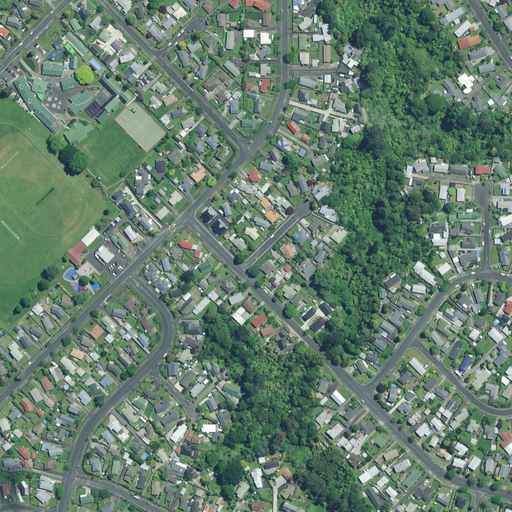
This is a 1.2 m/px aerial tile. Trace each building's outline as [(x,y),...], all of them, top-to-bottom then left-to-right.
[(24,4),(21,5),(16,0),(15,0),(8,8),(13,13),(18,9),(22,19),(29,16),(24,4)] [(127,1),(125,0),(122,4),(127,9),(130,6),(129,5),(131,2),(128,0),(127,1)] [(193,3),(190,0),(185,0),(183,2),(191,11),(196,7),(193,3)] [(213,4),(209,0),(207,0),(203,3),(205,5),(202,7),(209,14),(213,9),(210,6),(213,4)] [(230,5),(232,5),(232,6),(234,8),(236,10),(240,6),(241,3),(239,2),(239,0),(232,0),(232,2),(231,1),(230,5)] [(245,0),(245,7),(253,7),(253,5),(254,5),(261,9),(260,10),(263,12),(264,10),(267,12),(271,5),(261,0),(245,0)] [(452,0),(442,0),(437,3),(439,7),(445,4),(449,11),(455,7),(451,1),(452,0)] [(504,6),(503,7),(501,5),(494,9),(497,13),(498,12),(502,19),(508,15),(505,11),(506,10),(504,6)] [(144,7),(142,8),(141,6),(135,8),(138,19),(145,17),(143,10),(145,9),(144,7)] [(87,10),(84,7),(78,13),(86,20),(92,14),(87,10)] [(187,14),(180,7),(173,15),(178,20),(181,17),(182,18),(187,14)] [(464,13),(466,11),(463,7),(461,9),(460,7),(439,21),(442,25),(443,24),(444,25),(453,20),(456,25),(460,22),(457,17),(464,13)] [(270,20),(269,14),(260,14),(260,19),(263,19),(263,26),(270,26),(270,20)] [(177,24),(168,15),(166,17),(168,19),(162,25),(166,30),(172,25),(174,27),(177,24)] [(102,20),(98,16),(89,25),(96,32),(100,27),(98,25),(102,20)] [(511,16),(510,18),(503,22),(507,27),(510,31),(511,29),(511,16)] [(22,22),(9,17),(7,24),(19,28),(20,24),(21,25),(22,22)] [(305,17),(303,21),(304,21),(298,26),(302,31),(310,25),(312,20),(306,17),(305,17)] [(77,21),(75,18),(69,22),(75,32),(82,28),(79,24),(80,23),(79,20),(77,21)] [(319,36),(320,41),(324,40),(325,41),(331,40),(331,38),(332,38),(331,34),(330,34),(327,21),(318,22),(319,28),(322,28),(323,35),(319,36)] [(471,26),(467,21),(454,33),(458,38),(471,26)] [(160,32),(154,26),(148,31),(160,44),(166,38),(162,35),(165,32),(162,30),(160,32)] [(0,34),(1,36),(5,39),(10,32),(4,28),(0,27),(0,34)] [(109,31),(104,28),(98,38),(106,43),(112,33),(109,31)] [(88,50),(69,30),(63,36),(82,56),(88,50)] [(243,30),(243,40),(247,40),(247,37),(254,37),(254,30),(243,30)] [(234,32),(227,32),(226,49),(233,49),(234,32)] [(266,33),(260,33),(260,44),(271,44),(271,40),(269,40),(269,35),(266,35),(266,33)] [(217,42),(209,35),(203,41),(209,47),(214,43),(215,44),(217,42)] [(480,43),(478,35),(467,39),(467,38),(457,41),(460,50),(480,43)] [(64,41),(60,37),(52,44),(57,49),(64,41)] [(119,42),(116,39),(111,45),(118,52),(125,46),(120,40),(119,42)] [(202,47),(199,42),(192,46),(190,44),(187,46),(191,53),(202,47)] [(269,47),(264,49),(257,54),(261,59),(267,54),(271,53),(269,47)] [(101,52),(99,54),(102,57),(104,55),(105,56),(109,52),(104,48),(101,52)] [(359,63),(356,62),(358,59),(359,59),(364,53),(357,49),(349,60),(347,58),(348,57),(344,54),(342,57),(344,58),(342,62),(351,69),(354,65),(356,67),(359,63)] [(488,55),(486,49),(469,54),(471,61),(488,55)] [(93,55),(89,51),(84,57),(87,60),(93,55)] [(190,65),(185,51),(181,53),(181,51),(177,52),(180,60),(181,60),(184,68),(190,65)] [(135,57),(130,52),(128,55),(119,57),(121,64),(131,61),(135,57)] [(193,53),(189,57),(192,59),(193,58),(198,63),(200,60),(193,53)] [(309,64),(309,53),(300,53),(300,61),(301,61),(301,64),(309,64)] [(75,68),(75,57),(68,57),(67,68),(75,68)] [(119,64),(114,59),(109,64),(114,68),(119,64)] [(241,72),(228,60),(224,65),(236,77),(241,72)] [(138,65),(135,62),(130,67),(138,74),(144,68),(140,63),(138,65)] [(495,70),(493,63),(478,67),(480,74),(495,70)] [(63,65),(43,64),(42,74),(62,76),(63,65)] [(266,65),(261,64),(260,76),(266,76),(266,74),(270,74),(270,67),(266,67),(266,65)] [(207,68),(201,66),(198,72),(197,71),(196,76),(200,77),(200,78),(203,80),(207,68)] [(150,74),(148,71),(144,74),(146,77),(139,81),(143,87),(155,79),(151,74),(150,74)] [(229,77),(225,73),(219,78),(224,83),(229,77)] [(124,93),(106,74),(101,79),(118,95),(120,94),(128,102),(132,97),(126,91),(124,93)] [(471,82),(475,80),(471,76),(468,78),(465,74),(457,79),(459,82),(457,83),(460,87),(464,84),(467,88),(463,91),(466,94),(475,88),(473,85),(471,82)] [(77,76),(59,80),(61,89),(79,85),(77,76)] [(509,81),(503,76),(500,79),(501,80),(496,85),(502,90),(509,81)] [(40,107),(22,77),(14,82),(32,112),(40,107)] [(316,82),(301,77),(299,84),(314,89),(316,82)] [(47,82),(33,78),(30,90),(44,93),(47,82)] [(209,92),(211,90),(212,91),(218,86),(216,83),(218,81),(216,78),(213,81),(210,78),(206,81),(202,85),(209,92)] [(340,88),(342,93),(347,91),(348,95),(354,93),(349,79),(340,83),(341,87),(340,88)] [(455,90),(454,87),(448,79),(442,84),(447,90),(449,93),(442,96),(444,100),(454,95),(455,97),(459,95),(457,90),(455,90)] [(269,81),(263,80),(262,82),(260,82),(259,86),(261,86),(260,92),(267,93),(269,81)] [(161,84),(158,81),(151,89),(154,91),(156,89),(161,94),(167,88),(162,83),(161,84)] [(144,93),(139,88),(135,92),(137,94),(135,96),(139,99),(144,93)] [(68,107),(76,115),(94,98),(86,89),(81,94),(80,92),(70,100),(73,102),(68,107)] [(309,91),(300,89),(299,97),(300,97),(300,101),(307,102),(309,91)] [(225,92),(223,90),(219,92),(220,93),(217,95),(218,98),(216,99),(219,104),(227,98),(224,93),(225,92)] [(236,93),(234,90),(231,93),(233,95),(232,96),(235,99),(238,96),(239,98),(241,95),(238,91),(236,93)] [(498,96),(497,96),(493,93),(490,96),(496,102),(499,98),(500,98),(498,96)] [(166,106),(178,100),(176,97),(174,98),(173,95),(163,100),(166,106)] [(481,101),(480,95),(473,97),(474,103),(471,104),(472,109),(475,108),(476,112),(483,111),(482,106),(483,106),(482,101),(481,101)] [(162,104),(154,96),(149,100),(151,102),(150,103),(151,105),(149,106),(150,108),(152,106),(156,110),(162,104)] [(120,102),(116,97),(105,108),(109,112),(112,109),(114,111),(119,106),(117,104),(120,102)] [(471,101),(468,97),(462,102),(465,106),(471,101)] [(259,98),(255,103),(254,112),(260,113),(262,105),(264,102),(259,98)] [(506,102),(501,98),(496,103),(501,107),(502,105),(503,106),(506,102)] [(341,101),(335,99),(333,108),(335,108),(335,110),(346,113),(347,110),(346,110),(347,107),(340,105),(341,101)] [(362,112),(359,103),(354,105),(357,114),(360,113),(362,112)] [(57,120),(45,108),(37,116),(55,135),(60,131),(53,124),(57,120)] [(187,113),(183,108),(179,110),(171,112),(173,118),(183,116),(187,113)] [(308,114),(296,109),(292,120),(299,122),(304,124),(305,119),(307,120),(309,115),(307,115),(308,114)] [(73,114),(70,111),(61,120),(65,123),(73,114)] [(110,116),(105,111),(97,119),(101,124),(110,116)] [(168,120),(169,119),(165,115),(160,119),(166,126),(170,122),(168,120)] [(194,120),(193,117),(181,123),(184,129),(195,124),(193,121),(194,120)] [(242,120),(242,127),(247,127),(252,130),(258,121),(252,118),(251,120),(242,120)] [(87,133),(94,129),(90,123),(85,127),(82,121),(63,133),(70,144),(77,139),(79,142),(88,136),(87,133)] [(300,130),(293,121),(287,126),(295,135),(300,130)] [(205,127),(201,124),(195,130),(200,135),(199,136),(201,138),(207,132),(204,128),(205,127)] [(360,131),(357,125),(350,129),(353,134),(360,131)] [(319,137),(320,141),(318,147),(324,149),(327,141),(332,143),(334,138),(325,135),(319,137)] [(219,141),(215,136),(211,139),(209,137),(205,141),(213,150),(218,146),(216,144),(219,141)] [(285,141),(284,142),(282,141),(281,143),(279,141),(276,146),(288,155),(292,150),(288,147),(290,144),(285,141)] [(203,150),(199,145),(195,149),(200,154),(203,150)] [(219,149),(218,148),(214,155),(222,160),(224,156),(227,151),(226,151),(227,149),(222,146),(219,149)] [(274,165),(271,169),(276,172),(279,174),(281,172),(278,169),(281,164),(277,161),(280,159),(275,148),(269,152),(273,159),(271,162),(274,165)] [(306,151),(301,148),(297,154),(303,157),(306,151)] [(183,157),(175,149),(167,157),(175,165),(183,157)] [(329,161),(325,154),(312,161),(315,168),(329,161)] [(220,164),(214,158),(208,164),(213,168),(214,167),(216,168),(220,164)] [(166,171),(164,159),(155,160),(157,169),(158,169),(158,173),(166,171)] [(429,170),(425,161),(417,165),(416,162),(413,164),(417,173),(422,170),(423,173),(429,170)] [(271,169),(272,166),(261,162),(259,168),(270,172),(271,169)] [(205,171),(198,164),(196,166),(200,170),(196,175),(194,173),(190,176),(197,183),(206,175),(203,172),(205,171)] [(448,165),(441,164),(441,165),(435,165),(434,172),(447,173),(448,165)] [(502,169),(498,164),(495,166),(496,167),(494,170),(501,178),(504,176),(505,177),(507,175),(502,169)] [(411,174),(412,167),(407,166),(406,172),(404,172),(403,177),(410,178),(409,185),(415,187),(416,184),(422,185),(423,179),(416,177),(416,175),(411,174)] [(455,166),(455,167),(451,166),(450,172),(454,172),(454,173),(467,175),(467,168),(455,166)] [(259,172),(257,170),(254,168),(248,174),(250,176),(248,178),(253,182),(254,181),(255,182),(256,181),(257,182),(261,178),(257,174),(259,172)] [(148,173),(143,169),(139,172),(142,176),(141,180),(135,180),(135,188),(137,188),(136,194),(143,194),(144,184),(147,185),(148,173)] [(302,178),(301,176),(297,178),(302,193),(308,191),(304,177),(302,178)] [(194,184),(187,177),(183,182),(184,183),(181,186),(180,185),(178,188),(182,191),(184,189),(186,191),(190,188),(194,184)] [(242,180),(236,187),(240,190),(245,191),(245,193),(252,195),(253,190),(250,189),(251,186),(245,185),(246,183),(242,180)] [(294,187),(292,181),(286,183),(288,190),(289,190),(291,197),(298,195),(295,187),(294,187)] [(511,183),(511,184),(511,183),(508,183),(508,184),(499,184),(499,188),(503,188),(503,195),(509,195),(509,190),(511,189),(511,183)] [(269,188),(265,185),(260,190),(263,194),(269,188)] [(447,187),(440,186),(439,199),(446,199),(447,187)] [(329,194),(324,188),(321,190),(322,191),(314,196),(318,202),(329,194)] [(239,192),(236,189),(231,194),(230,192),(226,196),(232,203),(237,199),(238,200),(240,197),(237,194),(239,192)] [(133,206),(129,191),(122,193),(125,205),(122,205),(123,209),(133,206)] [(172,198),(168,201),(173,206),(177,202),(178,202),(182,198),(175,191),(170,196),(172,198)] [(263,196),(259,191),(255,195),(259,199),(263,196)] [(276,199),(275,198),(274,199),(270,195),(267,198),(272,202),(273,201),(275,204),(274,205),(278,209),(280,207),(283,207),(286,210),(291,205),(282,197),(281,197),(280,196),(276,199)] [(263,196),(260,200),(261,201),(260,203),(266,209),(271,204),(263,196)] [(511,201),(503,201),(503,202),(498,202),(498,208),(508,208),(508,213),(511,212),(511,201)] [(329,204),(324,202),(319,212),(325,215),(324,217),(335,223),(337,218),(332,216),(332,215),(334,214),(335,209),(334,209),(333,209),(332,209),(331,209),(330,209),(329,209),(328,209),(327,208),(329,204)] [(231,209),(227,203),(221,206),(224,210),(226,216),(232,215),(231,209)] [(169,212),(164,207),(155,215),(160,220),(169,212)] [(132,212),(129,208),(124,213),(128,216),(132,212)] [(142,217),(146,213),(142,209),(135,215),(137,218),(140,215),(142,217)] [(279,217),(272,209),(270,211),(269,210),(264,215),(272,223),(279,217)] [(222,223),(215,210),(208,213),(216,226),(222,223)] [(478,212),(475,211),(474,213),(472,213),(472,210),(466,210),(466,212),(458,212),(458,219),(478,219),(478,212)] [(252,216),(248,211),(244,215),(248,220),(252,216)] [(511,214),(510,215),(499,220),(503,227),(511,222),(511,214)] [(244,218),(243,216),(236,223),(237,225),(241,222),(242,223),(244,221),(243,219),(244,218)] [(148,222),(144,217),(139,221),(148,231),(156,224),(151,219),(148,222)] [(266,221),(255,217),(254,221),(256,222),(255,225),(262,227),(265,230),(271,225),(266,221)] [(314,222),(308,228),(313,233),(318,228),(322,232),(328,227),(320,220),(319,221),(315,217),(312,220),(314,222)] [(226,226),(224,223),(219,227),(221,229),(223,232),(228,229),(226,226)] [(429,228),(429,231),(446,230),(448,229),(448,223),(432,224),(433,227),(429,228)] [(474,227),(462,224),(460,232),(472,235),(474,227)] [(137,237),(130,227),(125,231),(132,241),(137,237)] [(254,228),(253,229),(246,227),(246,228),(244,228),(242,233),(249,235),(254,241),(259,236),(256,233),(257,231),(254,228)] [(100,234),(94,228),(82,240),(88,246),(100,234)] [(511,231),(511,230),(500,237),(504,243),(510,239),(511,240),(511,239),(511,231)] [(305,234),(302,231),(298,235),(295,233),(292,236),(301,245),(310,236),(307,232),(305,234)] [(345,235),(339,231),(337,233),(335,232),(330,238),(338,244),(345,235)] [(445,244),(448,244),(448,232),(443,232),(443,234),(430,233),(429,243),(433,243),(433,246),(445,246),(445,244)] [(243,241),(235,233),(229,240),(241,252),(247,246),(243,242),(243,241)] [(129,245),(121,235),(116,240),(113,236),(110,239),(115,244),(118,242),(124,249),(129,245)] [(314,240),(310,244),(312,246),(311,248),(312,249),(321,240),(316,236),(313,239),(314,240)] [(331,240),(326,236),(322,241),(327,245),(331,240)] [(475,238),(468,237),(468,242),(462,241),(462,248),(477,249),(477,241),(475,241),(475,238)] [(186,240),(186,242),(185,242),(183,239),(178,243),(182,247),(192,250),(192,249),(196,251),(197,246),(193,245),(194,243),(188,242),(189,241),(186,240)] [(88,246),(82,240),(66,255),(78,267),(84,260),(79,255),(88,246)] [(288,245),(285,247),(284,245),(279,249),(283,255),(282,255),(287,261),(288,260),(289,261),(295,257),(294,256),(297,254),(291,244),(288,246),(288,245)] [(115,256),(103,245),(95,253),(106,265),(115,256)] [(448,245),(448,250),(454,265),(459,262),(457,257),(458,257),(455,251),(459,251),(459,246),(448,245)] [(183,253),(177,247),(176,248),(175,247),(169,252),(172,255),(171,256),(175,261),(183,253)] [(319,264),(324,257),(326,252),(319,250),(318,254),(314,259),(319,264)] [(510,258),(509,250),(499,251),(501,266),(509,265),(508,258),(510,258)] [(193,257),(200,259),(201,257),(201,258),(203,253),(195,251),(194,254),(193,257)] [(460,264),(461,265),(464,267),(467,266),(468,263),(468,262),(478,259),(476,252),(459,257),(460,264)] [(168,257),(161,259),(164,272),(172,270),(168,257)] [(285,260),(281,257),(277,261),(281,265),(285,260)] [(274,273),(278,269),(269,260),(263,266),(262,265),(259,268),(262,271),(267,275),(272,271),(274,273)] [(199,268),(199,269),(201,273),(211,267),(208,261),(199,267),(199,268)] [(426,266),(418,261),(413,268),(415,270),(414,271),(420,276),(419,276),(433,287),(436,283),(432,281),(434,278),(423,269),(426,266)] [(317,270),(310,263),(302,271),(297,265),(294,268),(306,280),(317,270)] [(451,268),(446,263),(438,270),(442,275),(451,268)] [(189,269),(184,264),(180,268),(186,273),(189,269)] [(291,268),(288,264),(283,268),(287,272),(291,268)] [(157,283),(160,286),(165,282),(162,279),(162,278),(153,268),(147,273),(156,284),(157,283)] [(295,273),(291,270),(283,278),(287,281),(295,273)] [(219,273),(207,278),(209,284),(222,280),(219,273)] [(278,283),(282,279),(277,273),(273,277),(272,277),(268,280),(276,288),(279,285),(278,283)] [(390,278),(384,283),(387,288),(388,287),(389,289),(401,280),(395,273),(389,277),(390,278)] [(177,279),(171,274),(168,278),(173,283),(177,279)] [(208,286),(202,280),(198,285),(204,291),(208,286)] [(227,282),(227,281),(221,287),(229,294),(235,287),(229,281),(227,282)] [(285,285),(281,290),(285,293),(283,296),(288,299),(292,294),(294,296),(296,293),(285,285)] [(426,287),(413,285),(412,292),(425,294),(426,287)] [(169,292),(172,298),(176,297),(176,298),(183,295),(180,288),(169,292)] [(477,304),(479,303),(484,302),(481,289),(474,291),(477,304)] [(212,290),(207,296),(208,297),(207,297),(209,299),(209,298),(213,302),(218,296),(212,290)] [(403,290),(401,295),(408,299),(410,295),(407,293),(403,290)] [(506,296),(498,291),(496,296),(497,296),(493,303),(500,307),(506,296)] [(182,298),(186,301),(191,296),(188,292),(182,298)] [(234,295),(228,298),(231,305),(244,300),(240,292),(234,294),(234,295)] [(60,303),(61,304),(60,305),(67,308),(67,307),(71,309),(73,303),(66,300),(67,296),(63,294),(61,299),(63,299),(62,301),(61,301),(60,303)] [(302,299),(298,294),(290,301),(297,308),(300,305),(298,303),(302,299)] [(462,306),(466,309),(467,307),(468,308),(472,303),(469,299),(470,298),(464,294),(457,302),(462,307),(462,306)] [(137,306),(139,304),(133,296),(123,305),(131,314),(135,311),(132,307),(135,304),(137,306)] [(190,297),(186,302),(178,310),(183,316),(185,314),(186,315),(190,310),(189,309),(196,303),(190,297)] [(200,313),(210,301),(205,297),(195,308),(195,309),(192,312),(196,316),(199,313),(200,313)] [(414,310),(417,305),(411,301),(410,303),(401,297),(395,305),(401,308),(402,306),(408,310),(408,309),(411,311),(413,309),(414,310)] [(46,304),(41,300),(31,310),(38,316),(44,310),(42,309),(46,304)] [(251,304),(247,300),(242,305),(251,314),(256,309),(254,307),(256,305),(253,301),(251,304)] [(479,303),(477,304),(471,305),(472,312),(481,310),(479,303)] [(323,314),(325,313),(321,307),(320,308),(318,305),(305,314),(309,320),(314,317),(315,319),(314,320),(317,325),(327,319),(323,314)] [(59,308),(53,306),(51,312),(55,314),(61,320),(66,315),(59,308)] [(148,312),(144,308),(139,312),(144,317),(148,312)] [(236,312),(242,318),(245,315),(243,313),(244,312),(240,308),(236,312)] [(119,310),(114,309),(112,315),(124,319),(127,312),(120,309),(119,310)] [(458,318),(464,322),(467,318),(457,311),(456,312),(451,309),(450,311),(447,309),(443,315),(453,322),(456,321),(458,318)] [(402,314),(397,310),(392,317),(390,315),(387,318),(390,320),(389,321),(400,328),(403,324),(398,320),(400,316),(403,318),(404,316),(402,314)] [(242,318),(236,312),(232,316),(241,326),(246,321),(242,318)] [(261,328),(259,326),(266,318),(261,313),(252,323),(256,327),(252,331),(255,333),(256,332),(257,333),(261,328)] [(53,328),(48,317),(42,320),(47,331),(53,328)] [(116,326),(107,317),(102,322),(107,327),(105,329),(111,335),(116,330),(114,328),(116,326)] [(487,321),(481,317),(475,325),(481,329),(487,321)] [(144,331),(146,333),(147,332),(148,334),(154,331),(146,318),(140,321),(145,330),(144,331)] [(448,324),(441,319),(437,323),(439,325),(436,328),(449,338),(452,334),(445,328),(448,324)] [(192,322),(183,321),(183,326),(185,326),(185,333),(201,334),(201,327),(192,327),(192,322)] [(398,331),(384,321),(380,327),(390,334),(387,338),(391,341),(398,331)] [(28,329),(28,328),(24,323),(21,326),(27,333),(30,331),(28,329)] [(128,332),(130,329),(133,327),(128,323),(123,327),(128,332)] [(104,331),(97,324),(92,330),(93,330),(90,333),(96,340),(104,331)] [(275,332),(271,325),(266,327),(266,328),(260,330),(263,337),(275,332)] [(459,330),(453,325),(450,330),(456,334),(459,330)] [(44,332),(33,326),(31,329),(30,332),(41,338),(44,332)] [(511,332),(506,327),(502,331),(507,336),(511,332)] [(497,344),(502,339),(503,341),(506,338),(504,336),(503,336),(501,334),(500,334),(494,328),(488,334),(497,344)] [(128,332),(127,333),(131,338),(135,334),(130,329),(128,332)] [(480,333),(474,329),(468,337),(474,341),(480,333)] [(372,337),(376,339),(372,344),(383,352),(388,345),(386,343),(387,341),(381,337),(382,335),(376,331),(372,337)] [(444,343),(434,331),(427,336),(431,341),(433,340),(439,347),(444,343)] [(131,338),(127,333),(122,338),(123,339),(124,339),(127,342),(131,338)] [(143,333),(137,338),(144,348),(150,343),(143,333)] [(105,339),(110,344),(111,343),(112,344),(114,341),(113,340),(114,339),(109,334),(105,339)] [(22,337),(23,339),(21,340),(22,342),(21,342),(26,349),(32,345),(25,335),(22,337)] [(198,350),(202,343),(197,341),(186,337),(182,335),(180,341),(184,344),(185,343),(188,345),(198,350)] [(94,343),(83,338),(81,344),(89,348),(88,350),(91,352),(93,349),(92,348),(94,343)] [(267,343),(263,339),(258,344),(261,348),(267,343)] [(284,339),(278,341),(281,350),(287,348),(284,339)] [(451,344),(447,341),(440,350),(445,353),(451,344)] [(464,344),(458,341),(449,357),(455,360),(464,344)] [(499,368),(511,354),(505,348),(507,346),(502,341),(496,347),(501,351),(498,354),(500,355),(493,363),(499,368)] [(19,348),(15,342),(8,348),(11,351),(10,353),(17,362),(23,357),(17,349),(19,348)] [(137,353),(133,343),(127,346),(131,356),(137,353)] [(123,350),(118,344),(114,348),(120,353),(123,350)] [(85,354),(73,348),(70,355),(81,360),(85,354)] [(179,352),(175,358),(184,364),(186,360),(189,362),(193,355),(191,354),(192,351),(188,349),(188,350),(186,349),(185,351),(183,349),(181,353),(179,352)] [(375,364),(379,355),(374,352),(373,355),(368,353),(366,359),(375,364)] [(99,358),(94,353),(90,357),(95,362),(99,358)] [(131,363),(122,354),(118,358),(127,367),(131,363)] [(473,356),(469,355),(468,356),(466,355),(460,369),(466,372),(472,358),(473,356)] [(73,376),(76,373),(74,371),(77,368),(71,363),(65,356),(60,361),(66,368),(66,369),(73,376)] [(426,371),(414,358),(409,363),(421,376),(426,371)] [(106,365),(101,360),(96,366),(97,367),(94,370),(98,374),(106,365)] [(362,374),(368,371),(366,368),(368,367),(364,361),(362,362),(361,360),(354,365),(356,369),(358,368),(362,374)] [(113,362),(109,361),(107,370),(112,371),(117,376),(122,372),(116,366),(113,365),(113,362)] [(180,371),(180,363),(168,363),(168,376),(179,376),(179,371),(180,371)] [(222,376),(220,374),(215,365),(211,367),(209,363),(205,365),(209,373),(211,371),(215,377),(217,376),(218,378),(217,379),(218,382),(225,378),(223,375),(222,376)] [(62,380),(56,366),(49,370),(52,375),(56,383),(62,380)] [(85,373),(80,368),(76,372),(81,377),(85,373)] [(402,376),(398,380),(403,385),(412,376),(404,368),(399,373),(402,376)] [(492,374),(486,368),(472,383),(475,387),(473,389),(477,392),(482,386),(481,385),(492,374)] [(187,375),(186,374),(180,384),(186,388),(192,379),(192,380),(195,375),(198,375),(198,373),(194,373),(191,370),(187,375)] [(80,380),(85,384),(87,382),(86,381),(91,376),(87,373),(80,380)] [(113,381),(107,375),(100,383),(105,388),(108,386),(108,387),(113,381)] [(53,389),(46,376),(39,380),(46,392),(53,389)] [(509,381),(502,376),(501,382),(506,386),(509,381)] [(330,380),(323,377),(317,391),(324,394),(330,380)] [(427,383),(423,387),(429,392),(438,382),(432,377),(431,378),(430,377),(426,382),(427,383)] [(97,390),(95,383),(89,386),(93,396),(102,393),(100,389),(97,390)] [(200,385),(198,383),(190,392),(192,393),(191,395),(194,398),(205,387),(202,384),(200,385)] [(241,397),(241,396),(244,397),(246,391),(243,390),(225,384),(223,391),(225,391),(225,392),(232,394),(232,395),(240,398),(241,397)] [(499,386),(486,384),(485,390),(491,391),(489,402),(496,403),(499,386)] [(511,386),(508,385),(506,390),(505,390),(502,395),(503,396),(502,396),(509,400),(511,393),(511,386)] [(444,388),(440,386),(435,393),(444,400),(449,394),(443,389),(444,388)] [(389,394),(388,401),(395,403),(395,400),(396,400),(397,395),(396,395),(398,389),(391,387),(389,394)] [(42,399),(36,388),(30,392),(36,403),(42,399)] [(151,391),(148,388),(144,392),(149,398),(156,400),(158,394),(151,391)] [(92,399),(83,390),(77,396),(81,400),(80,401),(85,406),(92,399)] [(345,401),(336,391),(330,397),(340,406),(345,401)] [(416,397),(410,392),(405,398),(410,403),(416,397)] [(433,400),(436,396),(431,393),(431,394),(428,392),(422,401),(424,403),(426,400),(427,400),(429,398),(433,400)] [(77,397),(73,393),(67,399),(72,405),(76,401),(74,400),(77,397)] [(323,397),(319,393),(315,396),(319,401),(323,397)] [(230,395),(226,398),(233,407),(237,403),(230,395)] [(147,402),(140,397),(134,405),(141,409),(138,413),(142,416),(144,414),(142,413),(147,406),(145,405),(147,402)] [(328,400),(325,397),(319,402),(322,405),(328,400)] [(30,403),(25,398),(20,403),(24,407),(26,413),(32,411),(30,403)] [(157,414),(165,411),(166,411),(171,405),(165,398),(160,402),(162,405),(155,407),(157,414)] [(217,408),(212,398),(206,401),(211,411),(217,408)] [(55,403),(50,399),(45,404),(50,408),(55,403)] [(443,414),(442,415),(449,419),(452,414),(451,414),(455,409),(456,409),(459,404),(451,399),(445,409),(441,407),(438,411),(443,414)] [(412,409),(404,402),(397,409),(401,412),(403,410),(407,414),(412,409)] [(83,410),(71,404),(70,407),(67,406),(65,409),(69,410),(68,411),(80,416),(83,410)] [(133,411),(129,406),(122,413),(130,421),(128,422),(131,426),(138,420),(136,417),(135,418),(131,414),(134,411),(133,410),(133,411)] [(17,417),(18,419),(21,416),(20,414),(14,407),(10,410),(12,412),(8,416),(12,421),(17,417)] [(348,421),(349,422),(358,412),(355,409),(353,411),(350,407),(347,411),(348,412),(343,416),(348,421)] [(449,425),(454,430),(461,425),(460,423),(470,416),(464,408),(459,412),(461,414),(454,419),(455,420),(449,425)] [(180,418),(176,411),(175,410),(166,415),(167,417),(161,421),(164,427),(180,418)] [(227,410),(221,413),(220,412),(216,413),(217,415),(222,425),(227,422),(226,420),(230,418),(227,410)] [(323,422),(327,418),(326,417),(329,415),(324,410),(315,420),(321,426),(324,423),(323,422)] [(421,415),(419,412),(418,413),(416,412),(407,421),(412,426),(421,417),(420,416),(421,415)] [(58,417),(58,418),(57,418),(55,421),(53,420),(52,424),(59,427),(61,424),(65,426),(66,424),(72,427),(75,420),(61,414),(60,417),(58,417)] [(162,419),(158,416),(152,421),(156,425),(162,419)] [(438,421),(435,417),(430,421),(439,431),(441,429),(441,428),(444,425),(439,420),(438,421)] [(2,432),(10,429),(7,420),(6,421),(5,419),(0,420),(0,427),(2,432)] [(116,420),(111,425),(109,423),(107,426),(108,427),(111,431),(113,429),(117,433),(122,428),(118,424),(119,423),(116,420)] [(476,422),(470,420),(466,431),(472,433),(473,431),(477,432),(480,425),(475,423),(476,422)] [(364,433),(366,435),(373,427),(369,422),(366,425),(362,421),(357,426),(362,431),(361,432),(363,434),(364,433)] [(46,427),(41,423),(34,431),(38,435),(46,427)] [(185,430),(187,427),(183,423),(172,435),(173,436),(170,439),(175,444),(179,440),(178,439),(186,431),(185,430)] [(343,429),(338,423),(328,433),(333,439),(343,429)] [(427,437),(433,431),(425,423),(415,432),(421,438),(424,434),(427,437)] [(153,430),(151,425),(150,425),(145,427),(147,432),(146,438),(152,440),(153,434),(155,434),(155,431),(153,431),(153,430)] [(215,426),(203,425),(203,428),(202,428),(201,432),(207,432),(207,434),(209,434),(209,432),(215,432),(215,426)] [(498,428),(485,427),(484,435),(487,435),(487,439),(494,440),(494,434),(498,434),(498,428)] [(23,434),(17,428),(13,432),(18,438),(23,434)] [(69,433),(61,429),(56,439),(62,442),(65,436),(68,437),(69,433)] [(115,440),(108,430),(101,435),(104,439),(104,438),(109,445),(115,440)] [(511,441),(511,440),(511,438),(511,434),(509,431),(506,433),(504,431),(499,435),(504,441),(500,444),(504,449),(509,455),(511,453),(511,441)] [(55,434),(47,432),(46,439),(53,440),(55,434)] [(221,435),(215,432),(212,438),(217,442),(221,435)] [(125,435),(123,433),(121,435),(119,434),(117,437),(123,443),(129,437),(127,434),(125,435)] [(198,436),(198,437),(197,437),(196,437),(195,437),(194,436),(193,436),(192,436),(191,435),(190,435),(189,434),(188,433),(184,439),(191,443),(200,445),(205,443),(203,436),(203,435),(198,436)] [(378,434),(370,442),(374,445),(375,444),(376,445),(377,444),(381,448),(387,443),(378,434)] [(354,440),(358,444),(360,445),(365,440),(361,436),(357,440),(356,438),(354,440)] [(435,448),(437,443),(441,445),(444,439),(440,437),(439,440),(432,436),(428,445),(435,448)] [(151,443),(144,437),(142,440),(149,446),(151,443)] [(353,446),(348,442),(344,437),(343,438),(341,437),(338,440),(339,442),(338,443),(342,447),(343,446),(346,450),(349,447),(350,449),(353,446)] [(354,448),(358,444),(354,440),(353,438),(348,442),(353,446),(354,448)] [(50,444),(43,442),(41,451),(45,452),(46,449),(49,450),(50,444)] [(143,449),(145,447),(141,442),(138,445),(135,442),(130,447),(137,455),(143,449)] [(458,442),(454,448),(459,452),(457,454),(461,457),(463,455),(464,455),(468,449),(458,442)] [(11,448),(8,443),(2,447),(5,452),(11,448)] [(107,452),(98,444),(95,447),(96,448),(94,451),(102,457),(107,452)] [(198,453),(193,452),(193,450),(190,449),(191,447),(183,445),(180,453),(190,456),(190,458),(197,460),(198,453)] [(31,455),(23,447),(18,451),(26,460),(31,455)] [(154,451),(150,447),(146,451),(150,455),(154,451)] [(108,451),(112,453),(112,455),(115,456),(117,455),(119,451),(110,448),(108,451)] [(161,448),(160,450),(156,455),(159,457),(163,463),(168,460),(164,453),(163,452),(164,450),(161,448)] [(440,448),(436,454),(447,462),(448,460),(449,461),(452,456),(449,454),(449,453),(440,448)] [(399,456),(396,449),(383,455),(386,461),(399,456)] [(177,455),(174,451),(169,456),(173,459),(177,455)] [(363,458),(359,454),(357,456),(353,453),(348,459),(349,460),(348,462),(351,464),(350,464),(355,468),(363,458)] [(259,464),(261,464),(261,468),(265,467),(266,470),(272,469),(272,468),(280,466),(278,456),(270,458),(271,461),(265,462),(264,457),(258,458),(259,464)] [(468,463),(468,464),(469,464),(467,467),(474,471),(481,460),(474,456),(473,458),(471,457),(467,462),(468,463)] [(465,462),(454,458),(452,466),(462,469),(465,462)] [(3,461),(4,468),(2,469),(3,473),(10,471),(9,470),(21,468),(19,461),(12,463),(11,459),(3,461)] [(100,459),(90,460),(90,465),(92,464),(93,471),(100,471),(99,465),(100,465),(100,459)] [(410,466),(406,459),(399,463),(393,467),(397,474),(402,471),(410,466)] [(490,461),(490,459),(486,459),(485,471),(493,472),(494,461),(490,461)] [(57,468),(56,461),(44,462),(45,469),(57,468)] [(121,462),(113,461),(112,474),(119,475),(121,462)] [(150,466),(142,462),(138,472),(142,474),(145,470),(147,471),(150,466)] [(175,464),(173,463),(165,481),(167,482),(168,481),(175,484),(177,479),(181,481),(183,476),(185,477),(188,471),(186,470),(188,466),(178,462),(177,463),(176,462),(175,464)] [(507,477),(509,467),(501,465),(498,476),(506,478),(506,476),(507,477)] [(379,473),(375,466),(358,478),(363,484),(379,473)] [(292,476),(283,467),(277,473),(280,476),(282,475),(288,481),(292,476)] [(136,471),(129,468),(124,480),(131,483),(136,471)] [(253,477),(254,484),(255,483),(256,489),(262,488),(260,476),(262,476),(261,469),(259,469),(258,468),(253,469),(253,470),(252,470),(252,472),(251,472),(252,478),(253,477)] [(422,475),(416,469),(402,484),(404,486),(405,485),(408,488),(422,475)] [(146,476),(140,475),(137,488),(143,489),(146,476)] [(381,488),(385,484),(385,485),(389,481),(384,476),(376,484),(377,485),(376,486),(379,490),(381,488)] [(246,483),(243,480),(239,486),(240,487),(234,494),(241,499),(249,486),(246,484),(246,483)] [(28,488),(24,481),(19,484),(22,489),(22,495),(28,495),(28,488)] [(45,482),(41,481),(39,488),(52,491),(54,484),(45,482)] [(7,484),(1,485),(4,496),(11,495),(10,490),(12,490),(11,486),(7,486),(7,484)] [(294,492),(295,487),(288,484),(287,490),(282,495),(286,499),(294,492)] [(419,488),(413,494),(419,500),(422,498),(426,502),(430,498),(428,495),(434,490),(429,485),(423,492),(419,488)] [(371,487),(365,490),(368,496),(369,496),(376,508),(382,505),(371,487)] [(385,491),(391,497),(389,499),(393,502),(395,500),(393,499),(397,494),(389,487),(385,491)] [(175,490),(166,488),(165,492),(168,493),(166,501),(171,503),(175,490)] [(204,491),(197,488),(194,495),(201,497),(204,491)] [(46,491),(41,490),(40,491),(35,496),(43,504),(45,502),(46,503),(51,498),(47,495),(45,494),(46,491)] [(450,500),(439,494),(436,500),(446,506),(450,500)] [(92,495),(80,497),(81,504),(94,502),(92,495)] [(185,510),(188,503),(186,496),(180,497),(181,503),(179,508),(185,510)] [(464,508),(467,499),(457,496),(456,501),(457,501),(456,505),(464,508)] [(111,501),(100,510),(102,511),(108,511),(115,506),(111,501)] [(255,511),(263,511),(263,509),(267,509),(267,503),(262,503),(262,501),(257,501),(257,502),(251,502),(251,511),(256,511),(255,511)] [(198,502),(193,502),(191,511),(198,511),(198,509),(201,510),(201,506),(198,506),(198,502)] [(285,503),(282,509),(286,511),(285,511),(295,511),(297,508),(285,503)] [(414,511),(417,507),(409,503),(405,511),(406,511),(414,511)]
